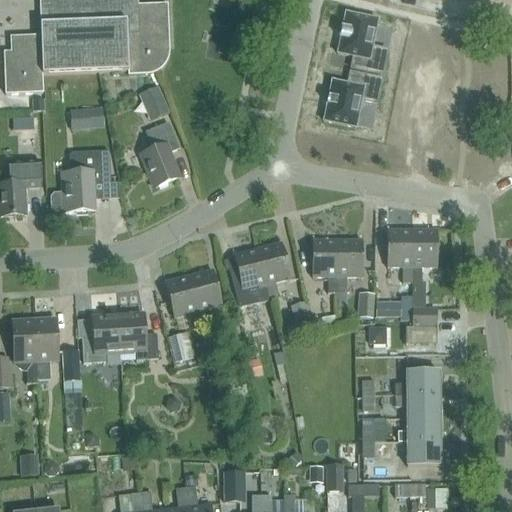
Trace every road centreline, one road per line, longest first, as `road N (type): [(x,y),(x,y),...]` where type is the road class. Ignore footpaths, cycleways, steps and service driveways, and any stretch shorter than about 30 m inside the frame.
road 1 (residential): [(275,166),(483,210),(511,421)]
road 2 (residential): [(0,264),(142,247),(275,166)]
road 3 (residential): [(275,166),(313,0)]
